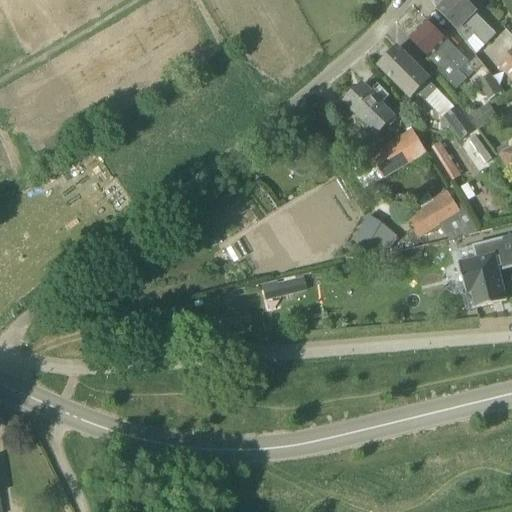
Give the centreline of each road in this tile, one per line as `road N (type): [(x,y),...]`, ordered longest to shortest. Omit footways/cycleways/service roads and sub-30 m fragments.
road 1 (residential): [(0,388),(104,431),(207,452),(317,444),(511,396)]
road 2 (residential): [(75,255),(329,61),(383,0)]
